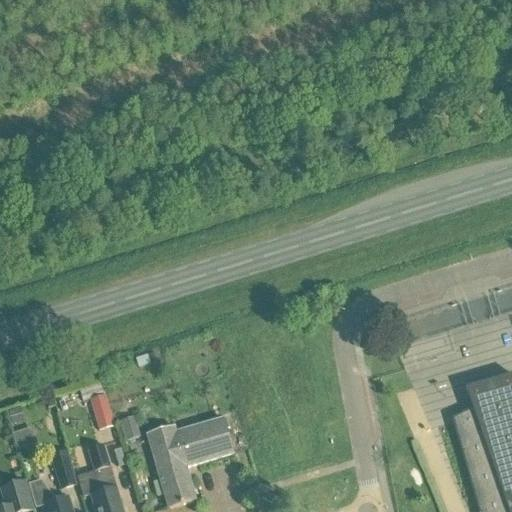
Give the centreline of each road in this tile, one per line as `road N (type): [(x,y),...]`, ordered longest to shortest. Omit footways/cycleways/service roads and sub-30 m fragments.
road 1 (primary): [(0,338),(511,179)]
road 2 (track): [(0,235),(511,77)]
road 3 (residential): [(371,511),(341,343),(346,322),(378,299),(511,258)]
